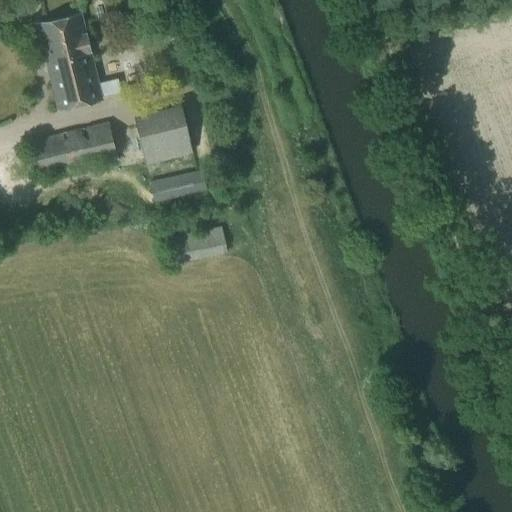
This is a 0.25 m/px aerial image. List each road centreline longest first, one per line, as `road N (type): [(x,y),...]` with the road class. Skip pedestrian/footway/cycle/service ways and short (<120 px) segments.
road 1 (track): [(511,395),(368,0)]
road 2 (track): [(0,136),(170,88)]
